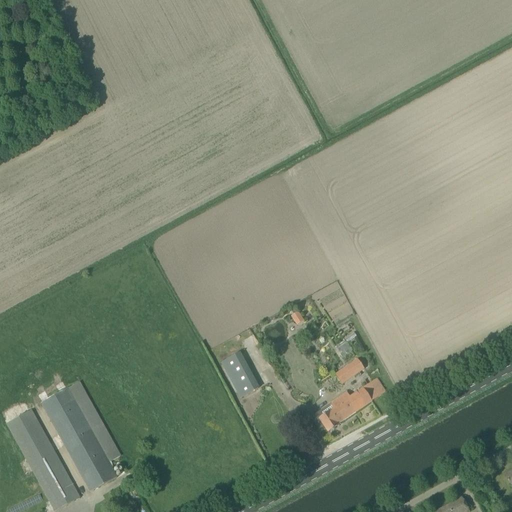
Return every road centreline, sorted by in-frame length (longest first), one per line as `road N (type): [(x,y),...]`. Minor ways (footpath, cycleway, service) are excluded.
road 1 (primary): [(243,511),(511,361)]
road 2 (unclassified): [(395,511),(511,447)]
